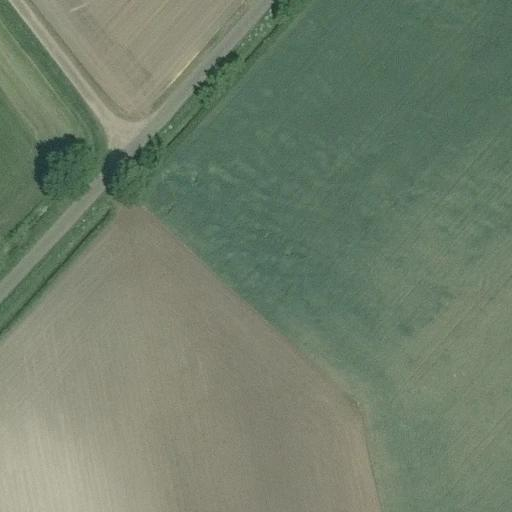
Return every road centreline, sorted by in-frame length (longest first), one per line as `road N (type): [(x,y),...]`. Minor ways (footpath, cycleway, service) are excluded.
road 1 (unclassified): [(132,149),(268,0)]
road 2 (unclassified): [(0,294),(132,149)]
road 3 (unclassified): [(18,0),(132,149)]
